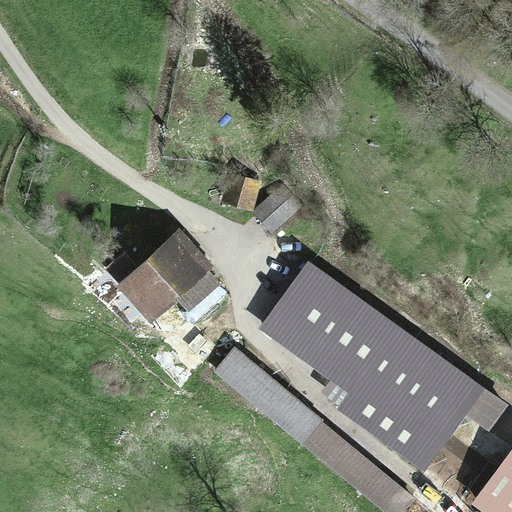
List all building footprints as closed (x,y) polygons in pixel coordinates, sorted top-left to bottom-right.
[(232,176),(226,201),(254,207),(259,181),(232,176)] [(301,205),(283,184),(252,211),(270,232),(301,205)] [(174,229),(116,287),(146,316),(173,288),(185,300),(215,270),(174,229)] [(501,401),(303,260),(258,323),(351,388),(336,409),(421,469),(465,408),(485,422),(501,401)] [(234,348),(215,370),(381,511),(399,511),(411,498),(234,348)] [(511,511),(511,453),(473,505),(482,511),(511,511)]
